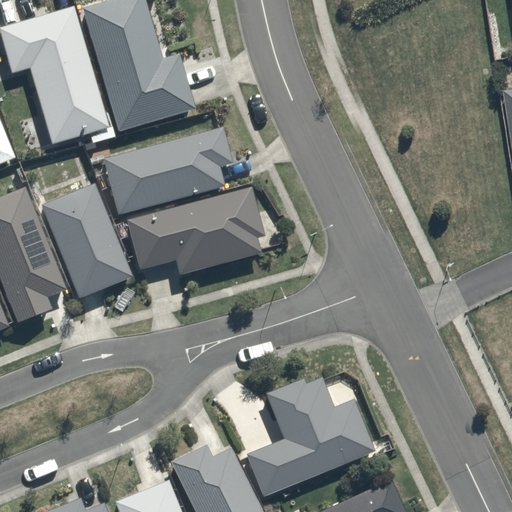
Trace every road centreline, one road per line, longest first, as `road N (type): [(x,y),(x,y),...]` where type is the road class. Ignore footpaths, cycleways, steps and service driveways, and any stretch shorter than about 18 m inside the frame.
road 1 (residential): [(385,286),(292,100),(261,0)]
road 2 (residential): [(495,511),(403,321)]
road 3 (residential): [(160,408),(0,483)]
road 4 (residential): [(385,286),(232,337)]
road 5 (residential): [(0,394),(134,349)]
